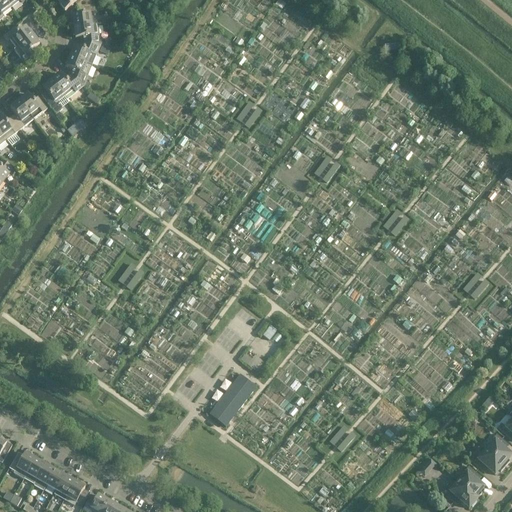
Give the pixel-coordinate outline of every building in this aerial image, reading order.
[(2,15),(11,8),(4,0),(0,0),(0,21),(4,18),(2,15)] [(4,0),(11,8),(20,2),(22,4),(27,0),(26,0),(4,0)] [(60,0),(58,2),(64,11),(76,2),(79,6),(78,8),(79,9),(94,3),(91,0),(60,0)] [(97,25),(94,3),(79,9),(79,10),(81,10),(82,15),(72,17),(73,20),(70,20),(72,28),(97,25)] [(280,6),(276,11),(282,16),(286,10),(280,6)] [(243,29),(248,33),(252,28),(247,24),(243,29)] [(97,25),(72,28),(73,36),(75,36),(75,39),(83,38),(84,44),(100,46),(105,45),(104,40),(99,41),(99,40),(97,25)] [(16,49),(34,35),(29,29),(28,30),(26,28),(18,34),(14,29),(3,37),(7,42),(10,40),(16,49)] [(24,65),(35,56),(31,52),(39,45),(37,43),(39,41),(34,35),(16,49),(14,51),(24,65)] [(100,46),(84,44),(84,45),(85,46),(83,51),(74,47),(73,50),(71,49),(68,57),(92,67),(100,46)] [(68,57),(65,64),(67,65),(66,68),(75,72),(73,77),(71,76),(71,77),(84,87),(84,86),(88,88),(90,84),(85,82),(92,67),(68,57)] [(84,87),(71,77),(70,77),(71,79),(67,82),(61,74),(58,76),(57,75),(51,79),(64,97),(73,91),(75,93),(84,87)] [(44,100),(56,115),(63,110),(60,103),(59,102),(64,97),(51,79),(44,84),(46,86),(43,88),(49,96),(44,100)] [(24,95),(18,100),(33,120),(47,110),(39,99),(34,103),(28,95),(25,97),(24,95)] [(16,117),(11,120),(20,131),(33,120),(18,100),(11,105),(13,107),(10,109),(16,117)] [(0,133),(6,141),(20,131),(11,120),(7,124),(1,116),(0,116),(0,133)] [(154,148),(148,156),(153,160),(159,152),(154,148)] [(0,180),(3,182),(12,170),(1,161),(0,162),(0,180)] [(16,206),(12,210),(19,215),(22,211),(16,206)] [(468,225),(475,232),(480,227),(473,220),(468,225)] [(7,221),(3,226),(9,230),(13,225),(7,221)] [(210,238),(207,246),(212,248),(216,241),(210,238)] [(339,271),(335,276),(343,283),(347,278),(339,271)] [(386,334),(391,336),(395,329),(390,327),(386,334)] [(358,331),(360,337),(367,335),(365,329),(358,331)] [(242,366),(259,381),(267,371),(256,361),(252,366),(246,360),(242,366)] [(244,404),(256,388),(253,386),(240,375),(239,377),(209,415),(225,428),(229,424),(235,416),(241,408),(244,404)] [(511,420),(505,428),(501,424),(497,429),(509,439),(511,435),(511,420)] [(492,440),(494,441),(486,451),(505,467),(510,462),(508,460),(511,456),(502,447),(506,443),(496,435),(492,440)] [(0,463),(2,464),(12,446),(1,440),(2,438),(0,436),(0,463)] [(9,469),(15,472),(16,469),(26,475),(35,459),(29,456),(30,453),(26,451),(23,456),(18,453),(9,469)] [(499,471),(501,472),(505,467),(486,451),(478,460),(473,456),(469,461),(481,471),(485,467),(495,475),(499,471)] [(35,459),(26,475),(33,478),(31,482),(34,483),(36,480),(45,465),(35,459)] [(430,461),(427,465),(431,469),(435,465),(430,461)] [(34,483),(33,485),(43,491),(44,489),(46,486),(55,471),(45,465),(36,480),(34,483)] [(465,471),(466,473),(458,482),(477,499),(482,494),(480,492),(484,488),(474,479),(478,475),(469,467),(465,471)] [(46,486),(56,492),(65,476),(55,471),(46,486)] [(56,492),(54,495),(64,501),(75,482),(65,476),(56,492)] [(82,507),(89,494),(83,491),(85,488),(75,482),(64,501),(74,506),(76,503),(82,507)] [(448,484),(441,493),(453,503),(457,499),(469,509),(471,506),(472,507),(476,503),(475,502),(477,499),(458,482),(453,488),(448,484)] [(101,511),(108,501),(98,495),(95,500),(90,498),(83,510),(86,511),(101,511)] [(108,501),(101,511),(115,511),(118,507),(108,501)]
